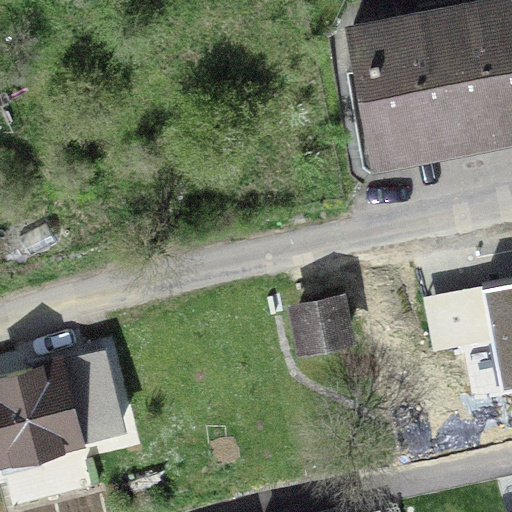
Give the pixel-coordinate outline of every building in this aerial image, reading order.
[(511,0),(439,16),(462,128),(511,118),(511,0)] [(462,128),(439,16),(351,34),(374,146),(462,128)] [(511,289),(433,309),(448,371),(511,355),(511,289)] [(345,295),(294,306),(306,363),(358,351),(345,295)] [(111,354),(0,382),(0,470),(132,437),(111,354)]
